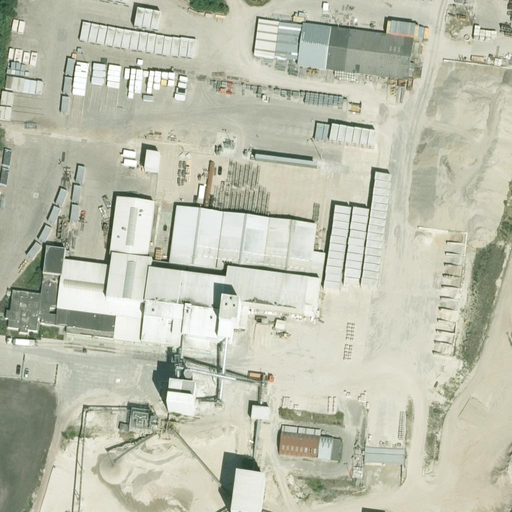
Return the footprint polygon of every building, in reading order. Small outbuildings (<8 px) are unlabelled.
[(280,25),(275,60),(298,63),(298,67),(408,82),(409,71),(413,72),(414,67),(410,66),(413,42),(303,27),(303,28),(280,25)] [(148,155),(146,173),(150,174),(155,174),(159,175),(161,157),(157,156),(152,155),(148,155)] [(486,204),(487,196),(476,196),(476,204),(486,204)] [(239,332),(239,331),(242,309),(318,319),(319,313),(317,313),(325,254),(321,254),(316,253),(313,253),(316,227),(312,226),(306,225),(300,225),(293,224),(287,223),(281,222),(275,222),(269,221),(263,220),(257,219),(251,218),(245,218),(239,217),(233,216),(227,215),(220,214),(214,214),(208,213),(202,212),(178,209),(171,265),(148,262),(155,206),(151,205),(146,204),(118,201),(110,258),(113,258),(112,268),(65,262),(66,252),(47,249),(41,296),(12,292),(10,313),(6,313),(5,321),(9,321),(8,329),(20,331),(20,334),(28,335),(28,332),(36,333),(38,320),(41,321),(41,325),(67,328),(66,334),(114,340),(114,341),(182,350),(183,340),(186,340),(184,349),(208,352),(209,344),(231,346),(233,331),(239,332)] [(168,414),(194,417),(197,392),(171,389),(168,414)] [(264,423),(266,412),(254,410),(253,421),(264,423)] [(128,434),(130,427),(121,425),(119,433),(128,434)] [(318,462),(321,437),(281,432),(278,456),(318,462)] [(367,449),(367,466),(407,466),(407,449),(367,449)] [(238,479),(233,511),(261,511),(266,483),(238,479)]
